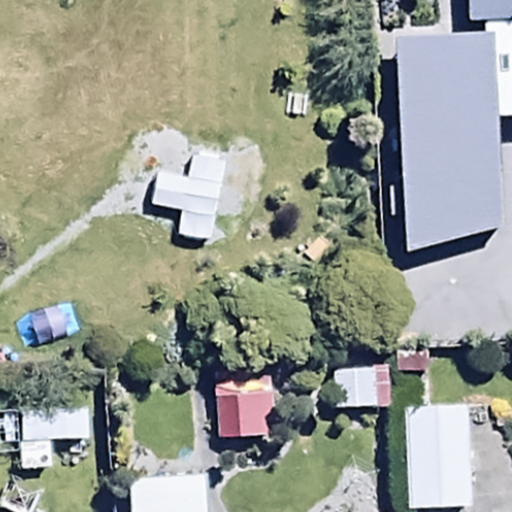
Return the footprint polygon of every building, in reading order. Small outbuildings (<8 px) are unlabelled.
[(493,228),(490,80),(511,79),(511,0),(472,0),(472,19),(481,19),(482,51),(428,52),(429,131),(391,132),(393,230),(493,228)] [(384,370),(331,369),(330,410),(383,411),(384,370)] [(267,373),(209,373),(210,444),(268,444),(267,373)] [(15,413),(19,446),(83,444),(82,411),(15,413)] [(463,411),(399,413),(402,511),(467,509),(463,411)] [(200,511),(200,478),(125,479),(125,511),(200,511)]
